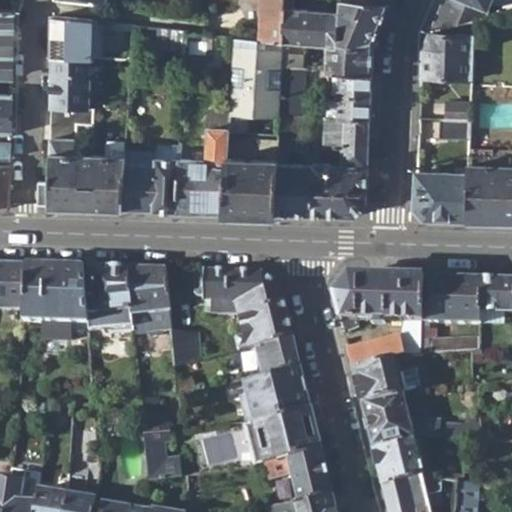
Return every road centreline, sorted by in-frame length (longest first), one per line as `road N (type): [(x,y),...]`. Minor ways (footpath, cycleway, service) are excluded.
road 1 (tertiary): [(28,230),(309,240)]
road 2 (residential): [(309,240),(311,286),(361,511)]
road 3 (residential): [(415,0),(399,37),(391,243)]
road 4 (residential): [(28,230),(37,0)]
road 5 (tertiary): [(391,243),(511,247)]
